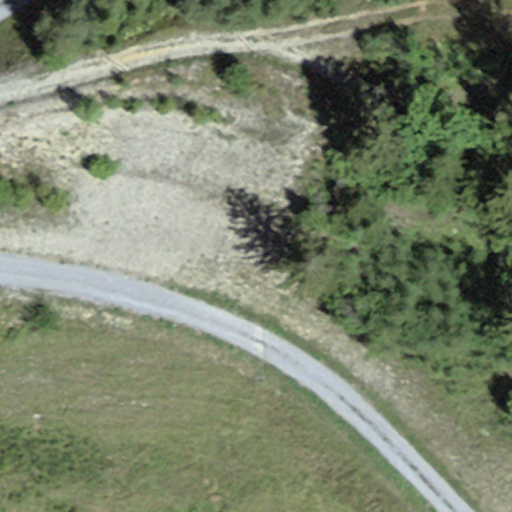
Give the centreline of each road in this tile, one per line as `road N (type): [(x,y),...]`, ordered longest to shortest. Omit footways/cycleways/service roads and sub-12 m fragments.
road 1 (unclassified): [(448,511),(335,406),(195,314),(0,271)]
road 2 (track): [(0,89),(183,46),(414,12),(511,16)]
